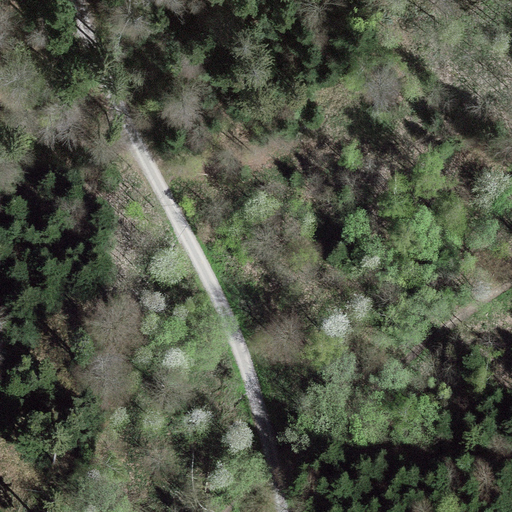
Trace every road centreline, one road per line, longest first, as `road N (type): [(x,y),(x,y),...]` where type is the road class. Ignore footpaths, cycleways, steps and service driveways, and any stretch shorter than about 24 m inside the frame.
road 1 (track): [(283,511),(234,330),(107,83),(80,0)]
road 2 (track): [(272,451),(511,313)]
